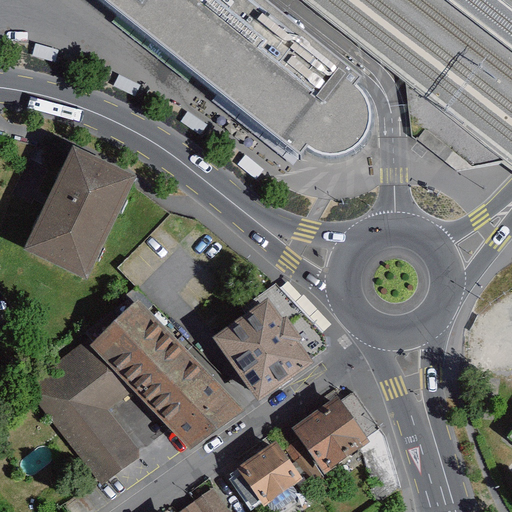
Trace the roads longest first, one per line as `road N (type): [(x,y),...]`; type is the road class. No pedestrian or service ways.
road 1 (tertiary): [(0,86),(86,108),(137,132),(297,246),(342,266)]
road 2 (residential): [(370,330),(327,377),(143,511)]
road 3 (tertiary): [(407,334),(451,511)]
road 4 (tertiary): [(447,263),(426,236),(392,227),(361,239),(342,266)]
